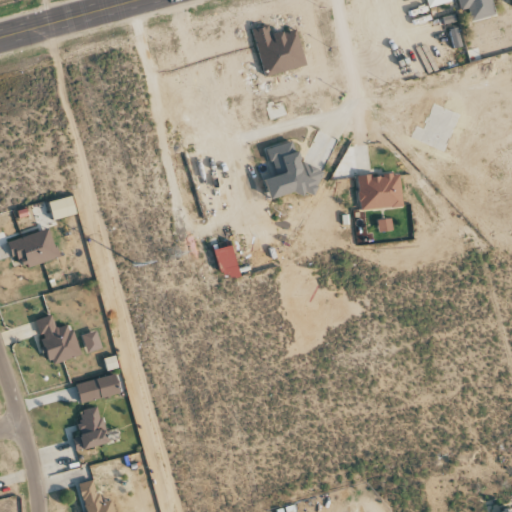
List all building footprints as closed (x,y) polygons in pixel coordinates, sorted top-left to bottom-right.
[(426,0),(429,8),(452,1),(451,0),(426,0)] [(495,16),(491,0),(457,0),(460,11),(468,9),(471,21),(495,16)] [(306,66),(297,29),(271,35),(269,26),(253,30),(264,77),(306,66)] [(462,47),(457,28),(448,30),(452,49),(462,47)] [(442,152),(458,115),(432,103),(421,129),(414,126),(409,138),(442,152)] [(315,169),(307,172),(301,151),(295,153),(292,142),(268,149),(276,177),(266,179),(272,201),(321,188),(315,169)] [(402,207),(401,175),(358,176),(359,209),(402,207)] [(50,201),(53,219),(76,216),(73,197),(50,201)] [(393,231),(391,219),(378,220),(379,232),(393,231)] [(59,258),(50,229),(8,242),(12,258),(20,255),(25,269),(59,258)] [(240,277),(238,266),(221,269),(223,280),(240,277)] [(37,320),(49,365),(80,357),(71,324),(55,328),(52,315),(37,320)] [(86,353),(102,350),(98,331),(82,335),(86,353)] [(120,393),(115,374),(76,385),(81,404),(120,393)] [(108,444),(99,406),(80,411),(83,422),(77,424),(80,437),(74,439),(76,448),(83,446),(84,450),(108,444)] [(116,511),(113,500),(100,503),(94,480),(79,484),(85,511),(116,511)]
